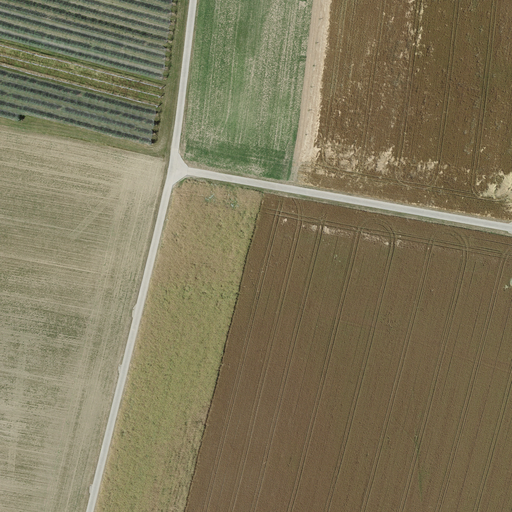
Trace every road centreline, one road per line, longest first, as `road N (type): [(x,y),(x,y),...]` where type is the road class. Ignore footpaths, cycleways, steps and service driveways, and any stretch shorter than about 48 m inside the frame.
road 1 (track): [(194,0),(173,168),(511,228)]
road 2 (track): [(173,168),(90,511)]
